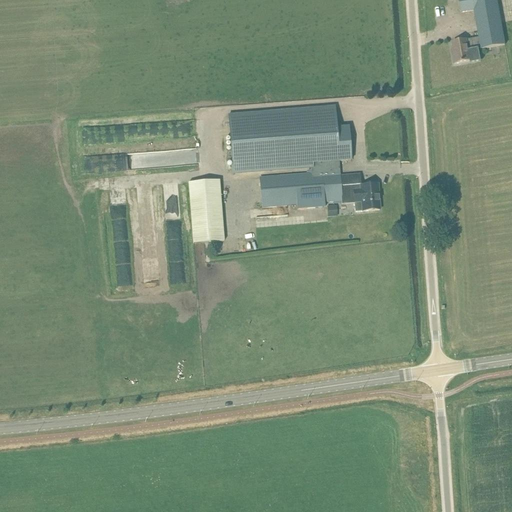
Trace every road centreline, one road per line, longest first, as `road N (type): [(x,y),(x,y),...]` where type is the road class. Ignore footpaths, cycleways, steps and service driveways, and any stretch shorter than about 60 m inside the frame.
road 1 (tertiary): [(0,428),(437,371)]
road 2 (unclassified): [(437,371),(411,0)]
road 3 (unclassified): [(447,511),(437,371)]
